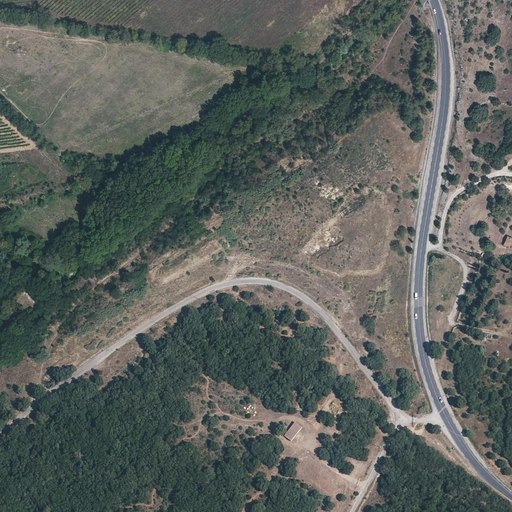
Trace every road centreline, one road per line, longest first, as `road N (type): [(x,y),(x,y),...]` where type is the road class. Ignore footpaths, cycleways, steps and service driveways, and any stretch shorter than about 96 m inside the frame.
road 1 (unclassified): [(0,438),(35,403),(153,320),(194,295),(254,279),(289,288),(319,309),(398,420)]
road 2 (primary): [(446,417),(416,324),(447,72),(434,0)]
road 3 (track): [(206,360),(206,394),(222,412),(303,419),(312,431),(309,445),(366,486)]
road 4 (track): [(511,175),(480,179),(453,196),(439,243),(422,244)]
